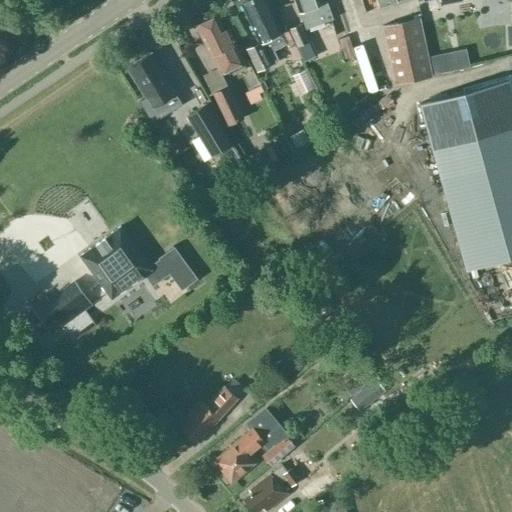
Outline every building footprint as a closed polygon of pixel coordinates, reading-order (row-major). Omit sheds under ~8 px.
[(280,33),(281,32),(264,0),(247,0),(241,3),(255,34),(256,33),(260,42),(246,49),(257,70),(277,60),(272,50),(286,44),(280,33)] [(325,1),(320,3),(319,0),(294,0),(299,12),(303,23),(306,28),(332,18),(325,1)] [(334,0),(340,15),(349,12),(344,0),(334,0)] [(228,28),(224,30),(217,15),(195,25),(210,56),(212,56),(220,72),(243,61),(228,28)] [(381,25),(394,83),(431,75),(418,17),(381,25)] [(287,28),(301,56),(312,50),(299,22),(287,28)] [(349,37),(356,57),(368,54),(361,33),(360,29),(348,32),(349,37)] [(337,38),(344,59),(354,56),(347,34),(337,38)] [(464,49),(441,53),(445,74),(463,70),(468,69),(464,49)] [(150,52),(127,66),(146,97),(151,107),(175,93),(169,83),(150,52)] [(291,75),(300,93),(312,87),(303,69),(291,75)] [(511,97),(507,78),(417,102),(463,268),(511,254),(511,97)] [(213,93),(228,124),(242,117),(227,86),(213,93)] [(230,147),(205,105),(184,118),(209,160),(230,147)] [(304,116),(311,130),(330,121),(323,106),(304,116)] [(288,135),(294,147),(307,141),(301,128),(288,135)] [(264,148),(249,155),(259,173),(273,166),(264,148)] [(149,266),(119,226),(80,254),(111,297),(143,273),(152,285),(169,273),(181,290),(197,278),(173,245),(157,257),(158,259),(149,266)] [(48,300),(45,295),(31,306),(51,333),(90,304),(74,281),(48,300)] [(321,356),(330,367),(347,354),(338,342),(321,356)] [(360,363),(337,380),(347,394),(371,377),(360,363)] [(285,382),(272,366),(247,387),(260,402),(285,382)] [(411,394),(422,410),(454,388),(442,372),(411,394)] [(206,430),(219,416),(218,416),(233,400),(221,389),(206,405),(201,400),(188,413),(190,415),(179,427),(193,440),(205,428),(206,430)] [(247,453),(259,443),(265,450),(260,454),(269,466),(295,445),(288,437),(290,435),(264,405),(243,423),(249,430),(237,441),(236,440),(212,460),(230,482),(254,462),(247,453)] [(251,492),(243,498),(253,511),(255,511),(262,507),(265,511),(278,502),(282,508),(312,485),(290,456),(289,457),(290,458),(249,490),(251,492)]
